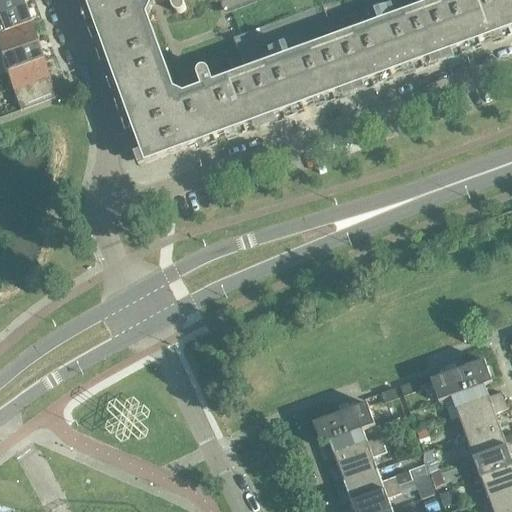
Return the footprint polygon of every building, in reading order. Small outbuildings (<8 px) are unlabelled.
[(0,0),(0,15),(23,7),(20,0),(0,0)] [(208,142),(511,30),(511,0),(85,0),(146,165),(197,146),(208,142)] [(0,35),(29,25),(23,7),(0,15),(0,35)] [(0,56),(36,43),(29,25),(0,35),(0,56)] [(43,61),(36,43),(0,56),(0,58),(6,75),(43,61)] [(56,98),(43,61),(6,75),(19,112),(56,98)] [(494,385),(485,362),(458,372),(457,367),(440,373),(442,378),(431,382),(439,404),(452,400),(486,387),(494,385)] [(418,393),(415,383),(400,388),(404,398),(418,393)] [(459,419),(505,402),(502,394),(490,398),(486,387),(452,400),(459,419)] [(399,400),(396,390),(381,395),(385,405),(399,400)] [(500,427),(496,415),(508,410),(505,402),(459,419),(466,439),(500,427)] [(376,427),(368,405),(358,409),(356,404),(344,408),(340,410),(342,414),(314,425),(322,447),(329,445),(363,432),(376,427)] [(474,460),(511,445),(511,436),(505,439),(500,427),(466,439),(474,460)] [(336,464),(383,447),(380,439),(367,444),(363,432),(329,445),(336,464)] [(511,468),(511,459),(511,455),(511,454),(511,445),(474,460),(481,480),(511,468)] [(378,472),(373,460),(387,455),(383,447),(336,464),(344,485),(378,472)] [(422,498),(437,493),(427,465),(412,470),(422,498)] [(489,500),(511,491),(511,468),(481,480),(489,500)] [(352,505),(399,487),(396,479),(382,484),(378,472),(344,485),(352,505)] [(392,511),(388,500),(402,495),(399,487),(352,505),(354,511),(392,511)] [(511,511),(511,491),(489,500),(492,511),(511,511)]
